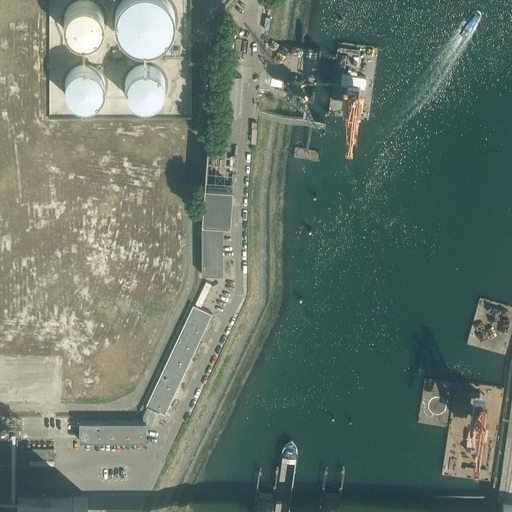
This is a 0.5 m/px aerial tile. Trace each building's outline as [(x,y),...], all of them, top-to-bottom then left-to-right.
[(68,29),(73,33),(79,36),(85,36),(91,35),(97,31),(101,26),(103,20),(104,14),(102,8),(99,2),(96,0),(70,0),(66,5),(63,11),(63,17),(64,24),(68,29)] [(119,33),(124,39),(131,44),(138,46),(146,47),(154,46),(161,43),(167,38),(172,31),(174,24),(175,16),(174,8),(170,1),(169,0),(120,0),(118,3),(115,10),(115,18),(116,26),(119,33)] [(270,33),(261,39),(269,51),(279,45),(270,33)] [(65,80),(66,86),(68,92),(72,96),(78,99),(84,101),(90,100),(95,98),(100,93),(103,88),(104,82),(104,76),(101,70),(97,66),(92,63),(86,61),(80,62),(74,65),(69,69),(66,74),(65,80)] [(125,85),(127,91),(131,96),(137,100),(143,101),(149,101),(155,99),(160,95),(163,90),(165,84),(165,78),(163,72),(159,67),(154,63),(148,61),(141,62),(135,64),(130,68),(127,73),(125,79),(125,85)] [(220,74),(217,115),(239,117),(241,76),(220,74)] [(206,182),(232,183),(234,150),(227,150),(226,164),(225,164),(225,171),(213,170),(212,177),(206,177),(206,182)] [(205,183),(202,220),(230,222),(232,185),(205,183)] [(222,222),(201,222),(201,273),(222,273),(222,222)] [(205,274),(192,301),(211,309),(223,282),(205,274)] [(147,405),(143,414),(143,421),(146,421),(146,427),(151,427),(159,411),(165,414),(169,404),(173,395),(195,350),(199,341),(212,313),(193,304),(145,405),(147,405)] [(146,421),(79,420),(79,440),(146,440),(146,421)] [(31,449),(18,449),(18,458),(54,458),(54,448),(31,448),(31,449)] [(85,511),(85,510),(87,510),(88,502),(88,496),(73,496),(73,497),(17,497),(17,511),(85,511)]
